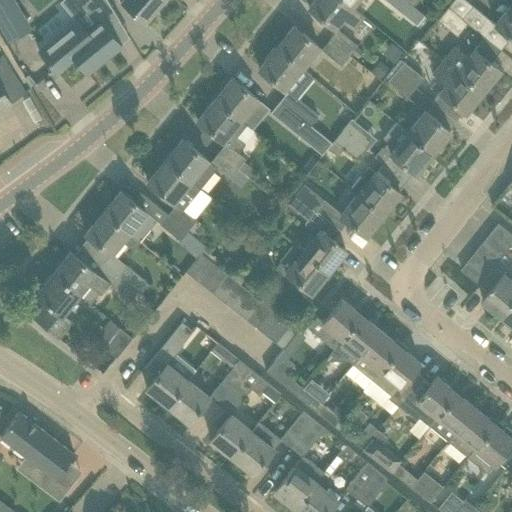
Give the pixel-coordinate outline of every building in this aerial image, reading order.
[(12,0),(0,0),(0,18),(18,8),(12,0)] [(120,21),(107,0),(89,0),(83,5),(97,23),(87,32),(77,19),(38,51),(56,73),(74,58),(86,73),(120,45),(108,30),(120,21)] [(44,0),(51,11),(67,0),(44,0)] [(119,0),(119,1),(128,10),(144,23),(163,0),(119,0)] [(351,6),(342,0),(313,0),(308,7),(323,20),(333,28),(340,19),(353,29),(363,16),(351,6)] [(411,5),(404,0),(385,0),(391,4),(416,25),(423,15),(411,5)] [(453,0),(447,7),(467,23),(481,34),(492,21),(473,5),(466,0),(453,0)] [(511,3),(494,24),(511,39),(511,3)] [(467,23),(447,7),(445,11),(437,20),(457,36),(465,26),(467,23)] [(293,26),(275,47),(301,68),(318,46),(293,26)] [(337,30),(329,39),(349,56),(357,46),(337,30)] [(349,56),(329,39),(321,48),(341,64),(349,56)] [(453,46),(442,59),(482,91),(499,70),(474,49),(467,57),(453,46)] [(301,68),(275,47),(258,68),(283,89),(301,68)] [(482,91),(442,59),(431,73),(445,84),(439,92),(464,113),(482,91)] [(379,61),(370,72),(380,80),(389,69),(379,61)] [(403,61),(394,71),(414,87),(423,77),(403,61)] [(414,87),(394,71),(387,80),(407,96),(414,87)] [(231,77),(214,99),(239,119),(256,98),(231,77)] [(0,108),(10,102),(0,85),(0,108)] [(279,101),(299,117),(309,126),(317,116),(307,108),(287,91),(279,101)] [(225,144),(218,153),(238,169),(245,160),(237,153),(244,145),(236,137),(246,125),(239,120),(239,119),(214,99),(196,120),(225,144)] [(299,117),(279,101),(272,110),(292,126),(299,117)] [(424,111),(407,131),(406,132),(432,153),(449,131),(424,111)] [(406,132),(407,131),(395,121),(382,137),(388,141),(383,147),(390,152),(389,153),(414,174),(432,153),(406,132)] [(352,123),(345,132),(365,149),(372,139),(352,123)] [(365,149),(345,132),(337,141),(357,158),(365,149)] [(181,139),(164,160),(199,189),(217,168),(230,179),(238,169),(218,153),(210,162),(207,159),(197,151),(181,139)] [(175,205),(167,214),(187,230),(195,220),(182,210),(199,189),(164,160),(146,181),(162,194),(172,202),(175,205)] [(350,187),(357,193),(382,214),(399,192),(367,166),(350,187)] [(302,184),(295,194),(340,230),(347,221),(365,235),(382,214),(357,193),(340,213),(324,199),(322,201),(302,184)] [(120,190),(102,212),(139,242),(156,221),(145,212),(145,211),(120,190)] [(317,233),(302,251),(327,271),(345,250),(332,240),(340,230),(295,194),(287,203),(307,219),(304,223),(317,233)] [(139,242),(102,212),(85,233),(100,246),(110,254),(120,241),(132,250),(139,242)] [(187,230),(167,214),(160,223),(180,239),(187,230)] [(511,232),(499,222),(491,232),(510,247),(511,244),(511,232)] [(491,232),(484,241),(503,256),(510,247),(491,232)] [(484,241),(476,250),(495,266),(503,256),(484,241)] [(327,271),(302,251),(293,243),(279,260),(279,263),(275,268),(283,275),(285,272),(295,280),(310,293),(327,271)] [(476,250),(469,260),(488,275),(495,266),(476,250)] [(70,252),(52,273),(78,294),(86,283),(100,295),(109,285),(110,285),(129,300),(137,291),(118,276),(93,255),(85,264),(70,252)] [(185,272),(194,279),(209,260),(200,253),(185,272)] [(194,279),(203,286),(218,267),(209,260),(194,279)] [(488,275),(469,260),(461,269),(480,285),(488,275)] [(126,266),(118,276),(137,291),(144,281),(126,266)] [(203,286),(212,293),(227,274),(218,267),(203,286)] [(229,276),(236,281),(239,284),(246,274),(236,267),(229,276)] [(482,299),(502,316),(511,302),(511,277),(504,271),(482,299)] [(78,294),(52,273),(35,294),(46,303),(33,319),(56,338),(69,322),(60,315),(73,299),(78,294)] [(212,293),(221,300),(236,281),(229,276),(227,274),(212,293)] [(221,300),(229,307),(244,288),(239,284),(236,281),(221,300)] [(229,307),(238,314),(253,295),(244,288),(229,307)] [(238,314),(247,321),(262,302),(253,295),(238,314)] [(307,328),(333,349),(361,315),(341,298),(322,322),(316,317),(307,328)] [(247,321),(256,328),(271,309),(262,302),(247,321)] [(511,302),(502,316),(511,323),(511,302)] [(256,328),(265,335),(280,316),(271,309),(256,328)] [(346,360),(351,365),(380,330),(361,315),(333,349),(346,360)] [(265,335),(273,342),(288,323),(280,316),(265,335)] [(146,388),(167,405),(187,380),(167,363),(182,344),(191,331),(192,332),(192,331),(180,322),(180,323),(147,364),(158,373),(146,388)] [(288,323),(273,342),(283,349),(297,330),(288,323)] [(103,348),(115,358),(131,338),(119,328),(103,348)] [(351,365),(370,381),(399,346),(380,330),(351,365)] [(223,378),(234,387),(249,368),(217,343),(210,351),(231,367),(223,378)] [(399,346),(370,381),(389,396),(387,398),(397,405),(408,392),(400,385),(406,378),(419,362),(399,346)] [(265,371),(275,378),(291,390),(297,382),(286,374),(289,371),(274,360),(265,371)] [(249,368),(234,387),(245,396),(251,388),(259,394),(268,383),(249,368)] [(415,401),(415,402),(406,413),(416,421),(418,418),(428,426),(429,425),(428,425),(435,417),(456,392),(436,376),(415,401)] [(187,380),(167,405),(188,422),(209,397),(187,380)] [(296,394),(310,406),(316,398),(302,387),(296,394)] [(428,425),(448,441),(475,408),(456,392),(435,417),(428,425)] [(320,414),(334,425),(340,417),(326,406),(320,414)] [(466,456),(473,449),(494,423),(475,408),(448,441),(466,456)] [(0,434),(0,435),(39,466),(54,478),(73,454),(18,411),(6,427),(0,434)] [(284,434),(294,442),(313,419),(302,411),(284,434)] [(210,439),(231,456),(251,431),(230,414),(210,439)] [(313,419),(294,442),(291,447),(302,455),(324,428),(313,419)] [(251,431),(231,456),(252,473),(280,438),(259,421),(251,431)] [(354,441),(363,448),(378,430),(368,422),(354,441)] [(493,465),(511,441),(511,433),(505,428),(503,431),(494,423),(473,449),(493,465)] [(364,447),(363,448),(391,471),(397,464),(400,460),(381,444),(387,437),(378,430),(377,430),(371,438),(364,447)] [(345,445),(337,455),(345,461),(353,451),(345,445)] [(274,490),(295,507),(315,482),(324,471),(303,455),(295,465),(294,465),(286,475),(274,490)] [(345,488),(356,497),(377,470),(367,462),(352,481),(345,488)] [(391,472),(410,487),(416,479),(397,464),(391,471),(391,472)] [(377,470),(356,497),(367,506),(373,498),(389,479),(377,470)] [(416,479),(410,487),(428,501),(441,486),(423,471),(416,479)] [(315,482),(295,507),(300,511),(325,511),(336,499),(315,482)] [(454,511),(468,511),(473,506),(465,499),(454,511)]
